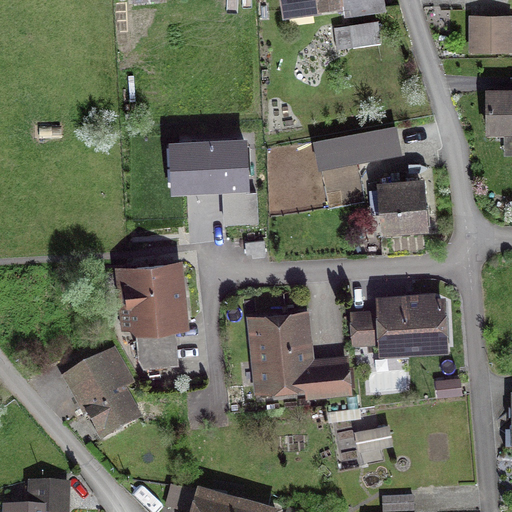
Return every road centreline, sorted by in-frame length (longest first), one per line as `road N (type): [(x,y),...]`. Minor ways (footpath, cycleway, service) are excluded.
road 1 (residential): [(473,245),(456,265),(216,279),(221,411)]
road 2 (residential): [(409,0),(473,245)]
road 3 (residential): [(497,483),(473,245)]
road 4 (residential): [(122,511),(0,365)]
